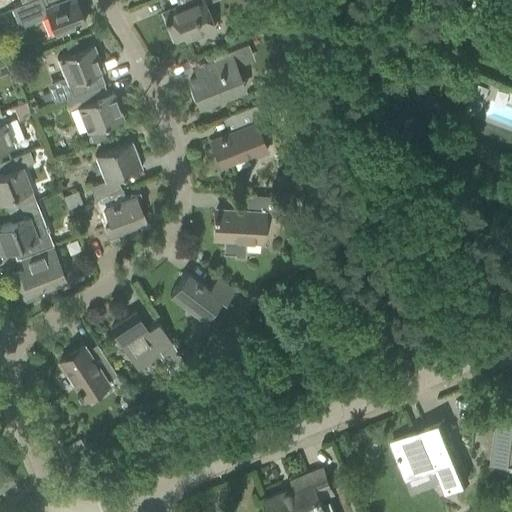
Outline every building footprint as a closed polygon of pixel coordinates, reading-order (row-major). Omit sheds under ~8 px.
[(30,0),(22,3),(12,7),(17,21),(22,23),(40,16),(39,15),(47,12),(55,33),(85,21),(76,0),(30,0)] [(186,0),(188,2),(162,12),(172,38),(183,34),(186,39),(204,32),(214,28),(204,4),(212,0),(186,0)] [(479,0),(472,0),(471,6),(493,11),(494,3),(479,0)] [(66,82),(49,89),(50,92),(54,102),(63,99),(73,95),(97,85),(92,74),(104,70),(93,44),(80,49),(75,37),(63,42),(68,54),(57,58),(66,82)] [(20,41),(7,46),(12,60),(26,55),(20,41)] [(215,56),(213,62),(195,69),(198,76),(189,80),(191,85),(189,86),(190,92),(192,98),(196,103),(198,102),(199,106),(223,97),(221,92),(242,83),(234,65),(250,59),(252,54),(249,47),(244,45),(215,56)] [(258,102),(277,95),(275,81),(253,90),(258,102)] [(477,82),(473,92),(485,96),(489,86),(477,82)] [(73,95),(63,99),(67,110),(78,106),(89,135),(92,143),(106,138),(102,126),(123,118),(112,92),(101,97),(97,85),(73,95)] [(50,92),(42,95),(46,106),(54,102),(50,92)] [(277,95),(258,102),(249,107),(230,114),(236,129),(210,139),(221,166),(251,153),(252,157),(267,151),(255,122),(279,112),(277,95)] [(25,101),(13,106),(17,118),(19,117),(30,112),(25,101)] [(0,110),(0,149),(13,144),(0,110)] [(131,140),(113,148),(94,155),(104,180),(89,186),(94,199),(120,188),(116,177),(142,167),(131,140)] [(0,162),(0,169),(2,174),(0,174),(0,200),(4,199),(9,210),(35,200),(22,167),(33,162),(29,152),(0,162)] [(124,199),(120,188),(94,199),(101,217),(109,235),(146,221),(135,195),(124,199)] [(68,208),(81,203),(76,191),(63,196),(68,208)] [(290,196),(268,195),(248,194),(247,211),(215,210),(214,238),(224,238),(223,254),(243,255),(244,239),(261,240),(263,213),(293,215),(290,196)] [(35,200),(9,210),(13,221),(0,226),(0,252),(37,238),(28,216),(39,211),(35,200)] [(24,269),(13,273),(24,301),(46,293),(43,287),(65,279),(62,272),(65,271),(60,258),(57,259),(52,245),(38,250),(19,258),(24,269)] [(234,290),(232,288),(217,276),(208,288),(186,271),(169,294),(204,320),(220,299),(225,302),(234,290)] [(134,311),(111,326),(138,367),(159,353),(169,368),(183,359),(156,318),(144,326),(134,311)] [(59,361),(84,398),(108,382),(107,381),(117,374),(99,348),(89,354),(83,345),(59,361)] [(511,420),(495,418),(490,461),(507,463),(507,462),(511,462),(511,461),(511,446),(509,445),(511,420)] [(467,481),(450,439),(443,420),(391,441),(407,480),(439,466),(448,488),(467,481)] [(79,437),(66,445),(71,452),(83,444),(79,437)] [(0,458),(0,485),(13,477),(0,458)] [(319,497),(331,492),(322,469),(294,481),(297,488),(268,499),(273,511),(334,511),(330,499),(322,503),(319,497)]
